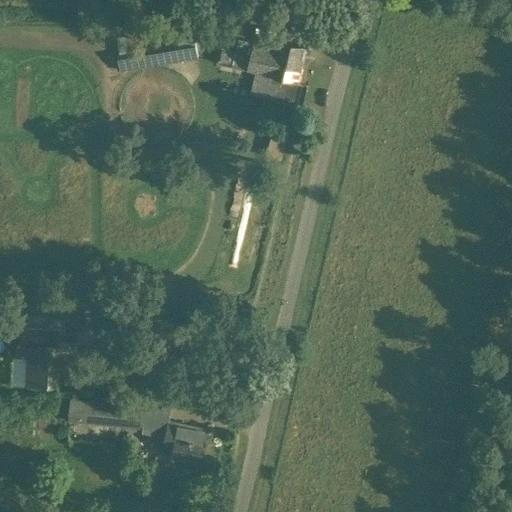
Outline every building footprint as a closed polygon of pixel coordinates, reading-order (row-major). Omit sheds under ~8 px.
[(138,49),(120,53),(118,53),(121,70),(199,57),(195,36),(178,38),(178,43),(138,49)] [(278,82),(275,98),(303,104),(309,81),(300,79),(308,45),(276,38),(274,47),(238,39),(236,50),(232,66),(269,74),(268,78),(268,79),(278,82)] [(232,66),(236,50),(222,47),(219,63),(232,66)] [(21,327),(20,344),(34,345),(33,384),(60,384),(61,345),(60,345),(60,328),(21,327)] [(94,421),(97,402),(72,399),(70,418),(94,421)] [(145,427),(143,427),(143,432),(166,436),(169,420),(173,404),(146,402),(146,407),(147,407),(145,427)] [(145,427),(147,407),(146,407),(119,403),(116,423),(143,427),(145,427)] [(162,451),(173,453),(184,456),(183,461),(197,463),(198,459),(201,459),(208,429),(169,420),(166,436),(162,451)]
